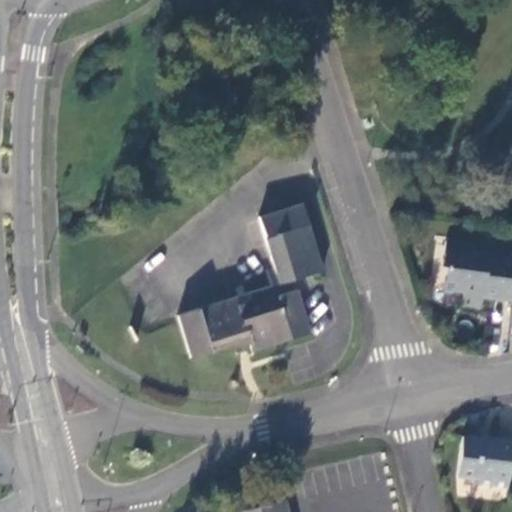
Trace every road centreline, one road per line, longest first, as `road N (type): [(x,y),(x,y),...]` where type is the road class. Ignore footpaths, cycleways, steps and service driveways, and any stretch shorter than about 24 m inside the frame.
road 1 (residential): [(406,399),(372,255),(289,0)]
road 2 (secondary): [(16,333),(26,106),(38,33),(60,0)]
road 3 (residential): [(158,421),(108,400),(16,333)]
road 4 (residential): [(247,435),(406,399)]
road 5 (secondary): [(53,482),(16,333)]
road 6 (residential): [(158,421),(89,433),(70,446),(53,482)]
